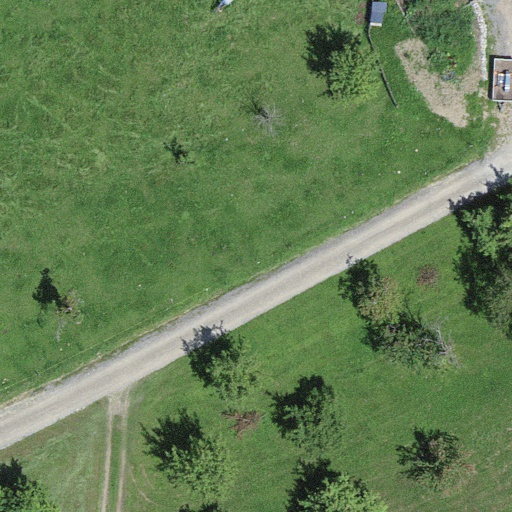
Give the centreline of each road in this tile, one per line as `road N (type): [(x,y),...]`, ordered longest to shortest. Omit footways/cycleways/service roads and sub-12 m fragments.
road 1 (track): [(511,165),(0,430)]
road 2 (track): [(125,372),(108,511)]
